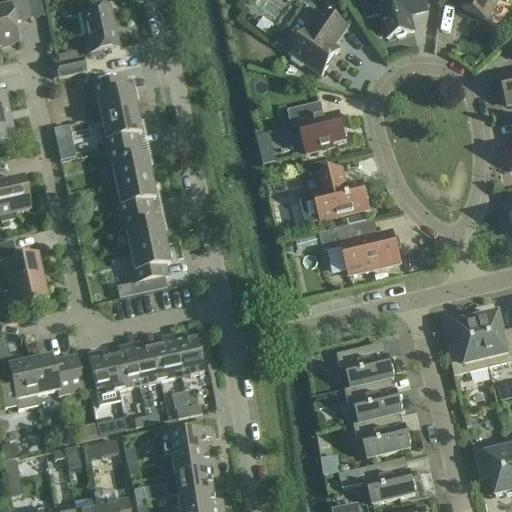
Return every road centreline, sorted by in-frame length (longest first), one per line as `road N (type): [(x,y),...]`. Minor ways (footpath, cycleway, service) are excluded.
road 1 (residential): [(453,231),(467,220),(479,186),(474,102),(450,72),(408,67),(376,95),(375,134),(412,208),(448,232)]
road 2 (unclassified): [(222,309),(155,0)]
road 3 (residential): [(27,65),(82,314)]
road 4 (residential): [(465,511),(414,300)]
road 5 (residential): [(228,343),(414,300)]
road 6 (unclassified): [(256,511),(228,343)]
road 7 (residential): [(82,314),(88,338),(222,309)]
